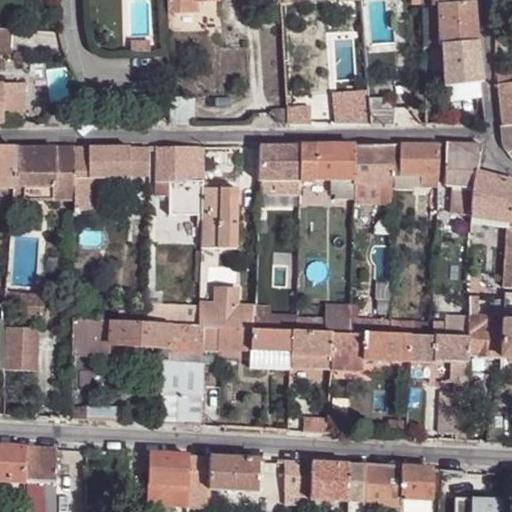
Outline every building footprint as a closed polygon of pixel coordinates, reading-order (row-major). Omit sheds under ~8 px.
[(165,0),(166,15),(194,15),(199,15),(199,5),(194,4),(194,0),(165,0)] [(349,0),(350,19),(361,18),(359,0),(349,0)] [(409,0),(410,9),(420,9),(419,0),(409,0)] [(475,45),(472,3),(454,3),(453,0),(430,0),(431,4),(436,4),(437,40),(432,40),(432,47),(440,46),(475,45)] [(0,54),(9,55),(10,31),(0,30),(0,54)] [(131,42),(130,52),(150,52),(150,42),(131,42)] [(477,64),(475,45),(440,46),(442,89),(445,88),(477,84),(479,84),(477,64)] [(502,86),(511,84),(511,69),(496,70),(497,87),(502,87),(502,86)] [(339,84),(340,104),(359,103),(358,83),(339,84)] [(477,84),(445,88),(447,103),(479,99),(477,84)] [(511,84),(502,86),(502,87),(505,124),(505,126),(511,124),(511,84)] [(2,86),(0,86),(0,126),(2,126),(2,119),(23,118),(23,86),(2,86)] [(174,126),(195,126),(195,97),(167,96),(166,112),(166,124),(174,126)] [(367,126),(391,126),(393,112),(391,100),(366,99),(366,104),(367,126)] [(334,126),(367,126),(366,104),(359,103),(340,104),(334,105),(334,126)] [(284,126),(312,126),(311,106),(284,107),(284,126)] [(272,117),(284,126),(284,107),(271,108),(272,117)] [(502,145),(505,151),(511,149),(511,124),(505,126),(505,124),(500,125),(501,138),(502,145)] [(352,147),(314,148),(312,184),(334,184),(352,183),(352,147)] [(392,147),(352,147),(352,183),(351,188),(391,188),(391,179),(392,147)] [(438,147),(398,147),(399,150),(398,178),(437,178),(438,147)] [(479,149),(444,147),(443,188),(453,189),(466,189),(473,190),(476,176),(479,149)] [(299,148),(258,148),(258,184),(277,184),(298,184),(299,148)] [(314,148),(299,148),(298,184),(312,184),(314,148)] [(148,149),(133,150),(134,177),(148,177),(148,149)] [(202,149),(155,150),(154,197),(167,199),(168,217),(200,218),(201,190),(202,149)] [(0,188),(12,188),(14,151),(0,150),(0,188)] [(12,188),(11,202),(72,202),(72,150),(14,151),(12,188)] [(128,150),(72,150),(72,202),(72,214),(96,214),(97,181),(128,181),(128,150)] [(511,185),(476,176),(473,190),(471,196),(471,203),(471,218),(471,219),(506,225),(511,225),(510,232),(511,231),(511,185)] [(393,178),(391,179),(391,188),(392,191),(430,191),(429,204),(436,204),(437,178),(398,178),(393,178)] [(351,188),(352,183),(334,184),(334,204),(351,203),(351,188)] [(277,184),(258,184),(257,198),(277,199),(277,184)] [(0,201),(11,202),(12,188),(0,188),(0,201)] [(471,196),(473,190),(466,189),(453,189),(451,217),(471,218),(471,203),(471,196)] [(235,192),(201,190),(200,218),(199,249),(234,252),(235,192)] [(148,197),(135,196),(135,214),(148,214),(148,213),(148,197)] [(506,225),(471,219),(470,226),(506,232),(506,225)] [(511,275),(504,275),(502,291),(511,291),(511,275)] [(214,290),(213,306),(234,307),(235,292),(214,290)] [(5,294),(4,303),(18,304),(18,295),(19,294),(5,293),(5,294)] [(18,304),(17,320),(42,322),(43,296),(18,295),(18,304)] [(476,298),(468,298),(468,320),(467,337),(467,341),(467,357),(500,359),(501,330),(493,329),(492,323),(489,322),(489,318),(475,317),(476,298)] [(146,304),(146,326),(186,328),(196,329),(196,321),(196,307),(181,306),(181,313),(154,311),(154,305),(146,304)] [(201,321),(201,329),(217,331),(245,331),(245,308),(234,307),(213,306),(202,306),(201,321)] [(322,321),(321,335),(331,336),(347,336),(348,322),(348,307),(322,306),(322,321)] [(252,332),(253,308),(245,308),(245,331),(252,332)] [(322,321),(294,320),(293,334),(321,335),(322,321)] [(451,326),(433,326),(433,335),(467,337),(468,320),(452,320),(451,326)] [(502,359),(511,359),(511,320),(502,320),(501,330),(500,359),(502,359)] [(146,326),(71,321),(71,356),(109,358),(109,347),(167,351),(167,349),(186,351),(186,328),(146,326)] [(348,322),(347,336),(389,338),(389,324),(348,322)] [(389,324),(389,338),(407,339),(411,339),(412,325),(389,324)] [(433,335),(433,326),(412,325),(411,339),(432,340),(433,335)] [(196,329),(186,328),(186,351),(186,356),(186,367),(186,368),(201,369),(202,343),(201,329),(196,329)] [(217,331),(201,329),(202,343),(216,344),(217,331)] [(291,334),(252,332),(245,331),(217,331),(216,344),(216,347),(248,349),(248,352),(289,354),(291,334)] [(5,372),(5,373),(34,372),(35,332),(4,332),(4,339),(5,372)] [(321,335),(293,334),(291,334),(289,354),(289,357),(331,359),(331,336),(321,335)] [(347,336),(331,336),(331,359),(330,372),(361,374),(362,362),(407,365),(407,339),(389,338),(347,336)] [(411,339),(407,339),(407,365),(434,366),(434,363),(449,364),(450,384),(466,385),(467,357),(467,341),(432,340),(411,339)] [(331,359),(289,357),(288,369),(330,372),(331,359)] [(200,428),(201,369),(186,368),(186,367),(162,365),(160,397),(176,398),(175,428),(200,428)] [(466,444),(466,395),(439,393),(436,435),(456,436),(455,443),(466,444)] [(159,426),(175,428),(176,398),(160,397),(159,426)] [(84,423),(118,424),(118,398),(85,399),(84,409),(84,423)] [(71,409),(71,421),(84,423),(84,409),(71,409)] [(506,414),(492,412),(487,411),(485,445),(505,446),(506,414)] [(327,435),(327,419),(306,419),(306,434),(327,435)] [(0,482),(10,483),(23,485),(25,448),(0,446),(0,482)] [(48,511),(54,511),(56,450),(25,448),(23,485),(44,486),(43,511),(48,510),(48,511)] [(171,511),(172,508),(187,509),(186,458),(148,456),(147,486),(146,511),(171,511)] [(186,458),(187,509),(209,511),(209,492),(208,492),(208,459),(186,458)] [(240,461),(208,459),(208,492),(209,492),(258,495),(258,462),(240,461)] [(284,494),(300,494),(299,464),(284,463),(284,466),(284,494)] [(299,464),(300,494),(310,495),(309,502),(347,505),(347,467),(299,464)] [(362,511),(362,505),(362,498),(363,471),(363,468),(347,467),(347,505),(346,511),(400,511),(401,507),(381,506),(380,511),(362,511)] [(381,506),(401,507),(401,500),(401,470),(363,468),(363,471),(362,498),(362,505),(381,506)] [(401,470),(401,500),(431,502),(431,472),(401,470)] [(0,500),(8,501),(10,483),(0,482),(0,500)] [(48,511),(48,510),(43,511),(44,486),(23,485),(22,496),(24,496),(24,511),(48,511)] [(284,507),(299,507),(300,494),(284,494),(284,507)] [(430,511),(431,502),(401,500),(401,507),(400,511),(430,511)] [(502,511),(503,502),(454,501),(454,511),(502,511)] [(511,511),(511,502),(503,502),(502,511),(511,511)]
